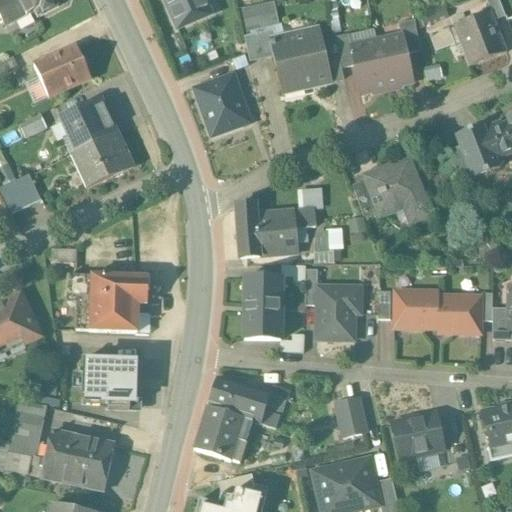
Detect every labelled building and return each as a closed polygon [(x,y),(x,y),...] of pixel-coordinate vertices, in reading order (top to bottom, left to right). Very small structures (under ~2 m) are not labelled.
[(0,0),(0,17),(6,29),(35,14),(38,19),(59,8),(56,2),(60,0),(0,0)] [(202,0),(164,0),(177,29),(209,16),(202,0)] [(491,14),(453,28),(454,29),(448,31),(448,30),(429,37),(435,53),(454,46),(454,45),(459,43),(469,68),(506,54),(491,14)] [(415,22),(398,25),(401,38),(402,38),(406,56),(420,53),(415,22)] [(274,31),(244,38),(249,63),(273,58),(270,45),(276,43),(274,31)] [(276,43),(270,45),(273,58),(281,94),(331,82),(320,33),(276,43)] [(349,36),(335,39),(339,58),(341,70),(355,67),(351,49),(349,36)] [(401,38),(376,43),(386,90),(412,85),(406,56),(402,38),(401,38)] [(351,49),(355,67),(361,96),(386,90),(376,43),(351,49)] [(76,49),(34,67),(48,99),(90,81),(76,49)] [(339,58),(327,60),(332,83),(343,80),(341,70),(339,58)] [(238,68),(190,85),(203,121),(251,104),(238,68)] [(100,101),(60,120),(68,139),(63,141),(70,157),(116,136),(100,101)] [(484,128),(458,138),(461,148),(470,172),(473,180),(498,171),(494,159),(511,152),(511,114),(507,116),(511,126),(487,135),(484,128)] [(41,116),(19,127),(25,140),(47,130),(41,116)] [(116,136),(70,157),(86,192),(132,171),(116,136)] [(470,172),(461,148),(446,155),(459,176),(470,172)] [(8,164),(0,168),(0,174),(6,185),(16,179),(8,164)] [(407,164),(362,182),(363,183),(375,215),(378,222),(379,221),(377,218),(405,207),(413,227),(409,229),(410,229),(413,228),(433,220),(424,196),(420,198),(407,164)] [(29,177),(0,190),(0,194),(11,217),(41,203),(29,177)] [(363,183),(352,188),(363,220),(375,215),(363,183)] [(293,215),(256,218),(255,206),(235,208),(240,261),(297,256),(294,231),(293,215)] [(313,213),(293,215),(294,231),(315,229),(313,213)] [(333,263),(334,249),(343,250),(344,231),(316,230),(315,263),(333,263)] [(317,272),(305,272),(305,308),(317,308),(317,289),(317,272)] [(136,279),(92,278),(91,279),(68,278),(67,298),(77,299),(75,332),(89,332),(89,334),(138,335),(139,308),(148,308),(148,306),(147,306),(147,291),(150,292),(150,278),(137,277),(136,279)] [(281,283),(246,282),(245,341),(280,342),(281,283)] [(360,290),(317,289),(317,308),(316,342),(353,343),(354,316),(360,316),(360,290)] [(390,294),(378,294),(378,322),(390,322),(390,294)] [(438,295),(395,294),(394,331),(437,332),(438,299),(438,295)] [(19,297),(0,306),(0,357),(39,339),(19,297)] [(480,300),(438,299),(437,332),(437,336),(480,336),(480,300)] [(508,311),(492,311),(492,343),(511,343),(511,333),(508,333),(508,311)] [(304,353),(304,339),(282,338),(281,352),(304,353)] [(140,363),(83,361),(82,385),(139,387),(140,363)] [(269,397),(217,380),(194,453),(231,464),(231,463),(239,466),(252,424),(260,427),(269,397)] [(139,387),(82,385),(81,404),(107,405),(107,411),(136,412),(136,406),(138,406),(139,387)] [(290,394),(272,388),(269,397),(260,427),(276,432),(285,403),(287,403),(290,394)] [(330,406),(342,442),(370,433),(358,397),(330,406)] [(42,409),(18,403),(14,426),(37,430),(42,409)] [(511,407),(483,414),(487,435),(480,436),(483,450),(491,448),(491,451),(511,446),(511,407)] [(431,416),(423,418),(421,421),(419,422),(413,419),(403,421),(399,426),(392,428),(399,461),(411,458),(415,460),(429,457),(431,454),(443,451),(441,441),(443,437),(441,431),(438,429),(435,418),(431,416)] [(37,430),(14,426),(8,454),(31,458),(37,430)] [(113,448),(52,435),(42,481),(103,494),(113,448)] [(285,443),(267,438),(256,473),(280,480),(285,461),(290,462),(294,447),(285,443)] [(369,461),(312,474),(320,511),(363,511),(379,508),(380,508),(375,485),(369,461)] [(391,481),(375,485),(380,508),(397,504),(391,481)] [(231,500),(195,492),(190,511),(228,511),(231,501),(231,500)] [(257,496),(241,493),(238,503),(254,506),(257,496)] [(238,503),(231,501),(228,511),(253,511),(254,506),(238,503)]
